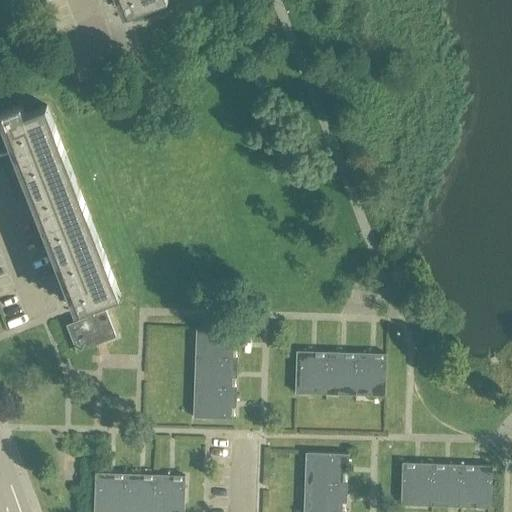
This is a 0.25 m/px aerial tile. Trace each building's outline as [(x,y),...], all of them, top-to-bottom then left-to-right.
[(129,13),(129,15),(166,0),(124,0),(129,13)] [(81,310),(81,311),(89,308),(93,316),(99,314),(96,306),(121,296),(47,107),(26,115),(22,105),(0,113),(0,126),(4,125),(8,136),(13,134),(81,310)] [(106,311),(99,314),(93,316),(67,326),(78,353),(117,338),(106,311)] [(196,358),(233,359),(234,344),(239,344),(239,330),(197,328),(196,358)] [(311,352),(297,351),(296,394),(326,395),(327,357),(311,357),(311,352)] [(327,352),(327,357),(326,395),(355,396),(357,358),(341,358),(341,353),(327,352)] [(386,397),(387,360),(370,359),(371,354),(357,354),(357,358),(355,396),(386,397)] [(195,388),(232,389),(233,373),(238,373),(238,360),(233,359),(196,358),(195,388)] [(232,389),(195,388),(194,418),(231,419),(232,403),(237,403),(237,389),(232,389)] [(306,483),(343,484),(344,469),(348,469),(349,455),(306,454),(306,483)] [(402,505),(433,507),(434,470),(434,464),(420,464),(420,469),(404,468),(402,505)] [(450,470),(434,470),(433,507),(462,508),(464,471),(464,466),(450,465),(450,470)] [(464,471),(462,508),(492,509),(493,467),(479,467),(479,471),(464,471)] [(110,474),(96,474),(95,511),(124,511),(126,479),(110,479),(110,474)] [(126,479),(124,511),(154,511),(155,481),(140,480),(140,475),(126,475),(126,479)] [(156,476),(155,481),(154,511),(184,511),(185,481),(169,481),(169,476),(156,476)] [(304,511),(342,511),(343,498),(347,498),(348,485),(343,484),(306,483),(304,511)]
